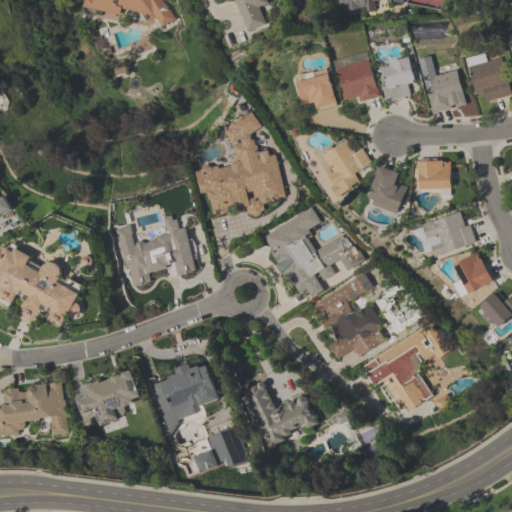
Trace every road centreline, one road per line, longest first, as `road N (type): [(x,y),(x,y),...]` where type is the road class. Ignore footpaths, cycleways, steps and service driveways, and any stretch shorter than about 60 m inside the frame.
road 1 (secondary): [(0,494),(216,511),(392,505),(462,480),(511,450)]
road 2 (residential): [(0,358),(119,342),(240,298)]
road 3 (residential): [(390,142),(511,129)]
